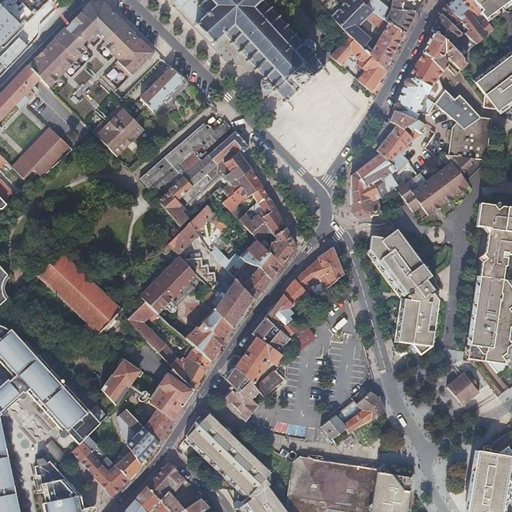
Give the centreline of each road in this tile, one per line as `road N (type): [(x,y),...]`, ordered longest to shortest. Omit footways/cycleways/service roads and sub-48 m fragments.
road 1 (residential): [(326,220),(165,450)]
road 2 (residential): [(321,195),(128,0)]
road 3 (residential): [(424,455),(326,220)]
road 4 (residential): [(437,2),(321,195)]
